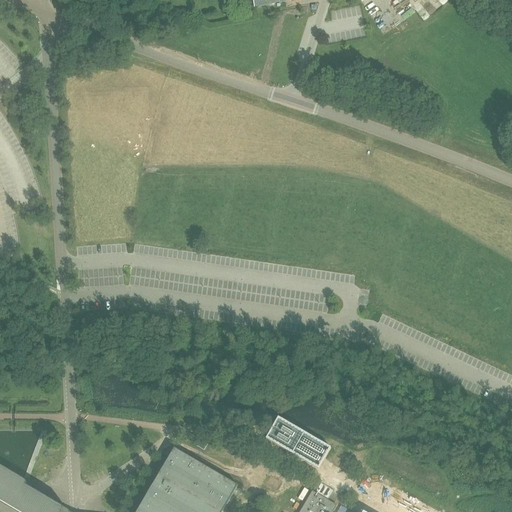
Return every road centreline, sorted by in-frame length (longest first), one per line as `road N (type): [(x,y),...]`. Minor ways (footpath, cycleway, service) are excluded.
road 1 (unclassified): [(47,12),(76,511)]
road 2 (unclassified): [(511,181),(47,12)]
